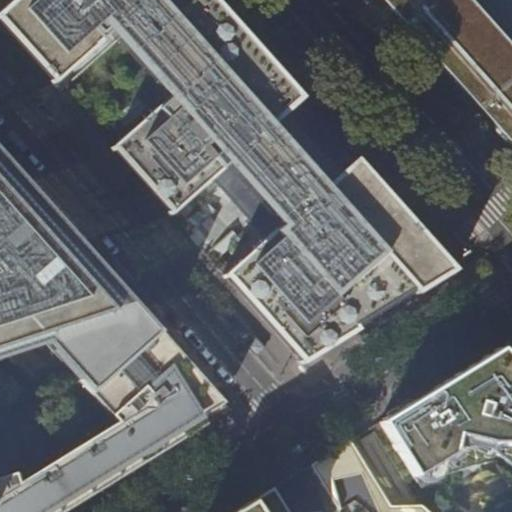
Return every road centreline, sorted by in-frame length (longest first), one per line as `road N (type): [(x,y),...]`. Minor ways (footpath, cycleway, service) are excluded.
road 1 (residential): [(0,97),(295,428)]
road 2 (primary): [(511,236),(301,0)]
road 3 (residential): [(511,293),(295,428)]
road 4 (residential): [(295,428),(165,511)]
